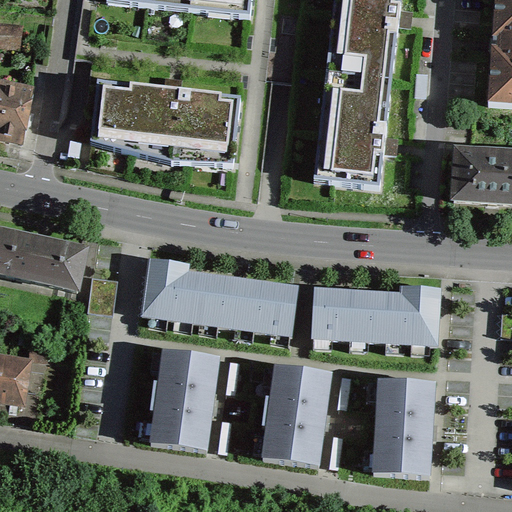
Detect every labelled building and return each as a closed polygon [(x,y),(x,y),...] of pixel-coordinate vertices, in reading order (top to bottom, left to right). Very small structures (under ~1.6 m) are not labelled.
[(253,0),(107,0),(107,5),(251,21),(253,0)] [(393,84),(402,0),(335,0),(327,76),(393,84)] [(511,0),(495,0),(493,42),(499,42),(498,53),(492,53),(489,107),(511,108),(511,0)] [(21,25),(0,23),(0,49),(19,50),(21,25)] [(381,191),(393,84),(327,76),(314,183),(381,191)] [(241,103),(97,86),(91,147),(170,166),(234,169),(241,103)] [(33,96),(0,88),(0,140),(22,146),(33,96)] [(511,159),(457,156),(454,204),(511,207),(511,159)] [(87,254),(0,234),(0,276),(78,294),(87,254)] [(143,320),(294,338),(300,286),(190,273),(190,268),(150,263),(143,320)] [(117,293),(92,290),(89,315),(114,318),(117,293)] [(315,292),(312,341),(439,349),(442,292),(402,290),(401,297),(315,292)] [(511,315),(503,315),(502,340),(511,340),(511,315)] [(156,415),(152,446),(209,454),(221,361),(164,354),(160,386),(154,386),(151,415),(156,415)] [(29,363),(0,358),(0,401),(23,405),(25,388),(27,389),(30,373),(28,373),(29,363)] [(267,430),(263,462),(320,470),(333,377),(275,369),(271,401),(267,400),(263,430),(267,430)] [(379,384),(374,477),(431,480),(436,387),(379,384)]
